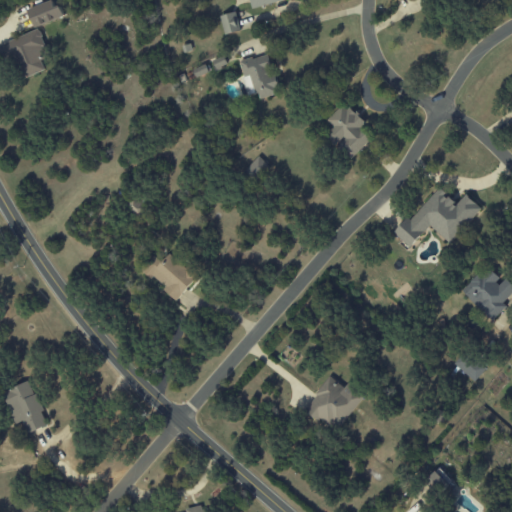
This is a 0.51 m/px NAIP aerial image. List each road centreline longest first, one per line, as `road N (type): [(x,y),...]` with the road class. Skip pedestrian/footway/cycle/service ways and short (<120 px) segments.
road 1 (residential): [(439,110),(392,186),(100,511)]
road 2 (residential): [(284,511),(125,368),(44,269),(0,197)]
road 3 (residential): [(367,0),(368,34),(387,74),(439,110)]
